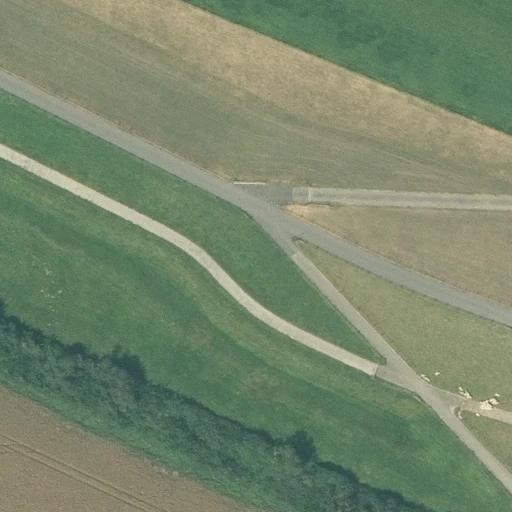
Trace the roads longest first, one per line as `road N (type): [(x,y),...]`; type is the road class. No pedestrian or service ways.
road 1 (track): [(0,149),(191,247),(272,325),(511,419)]
road 2 (unclassified): [(0,77),(261,209),(511,317)]
road 3 (track): [(229,192),(511,204)]
